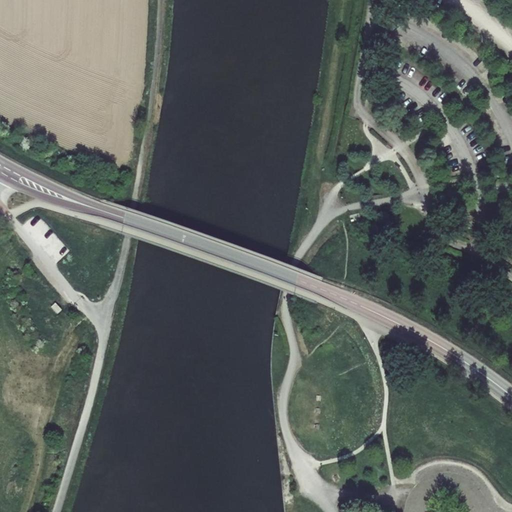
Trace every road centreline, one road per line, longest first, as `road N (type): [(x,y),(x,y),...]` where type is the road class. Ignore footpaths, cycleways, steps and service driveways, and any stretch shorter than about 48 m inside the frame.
road 1 (tertiary): [(108,214),(385,316),(511,397)]
road 2 (track): [(106,323),(140,162)]
road 3 (tertiary): [(108,214),(0,159)]
